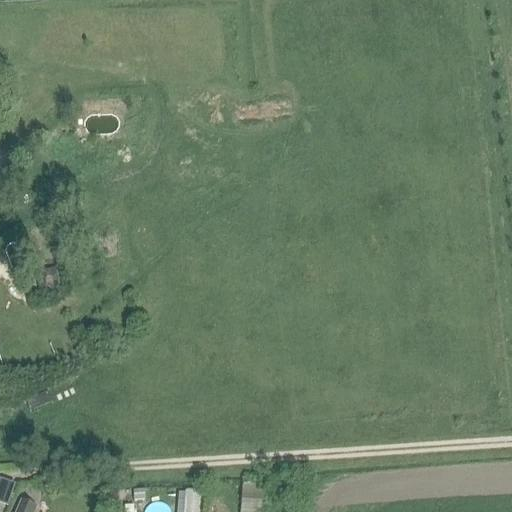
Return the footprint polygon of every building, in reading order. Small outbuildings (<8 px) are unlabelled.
[(40,153),(77,117),(51,91),(15,127),(40,153)] [(0,191),(34,158),(9,133),(1,141),(0,139),(0,191)] [(239,511),(263,511),(265,487),(242,485),(239,511)] [(144,492),(133,492),(133,502),(144,501),(144,492)] [(178,495),(177,511),(184,511),(183,511),(198,511),(199,495),(185,494),(185,496),(178,495)] [(20,503),(16,511),(35,511),(36,510),(20,503)]
